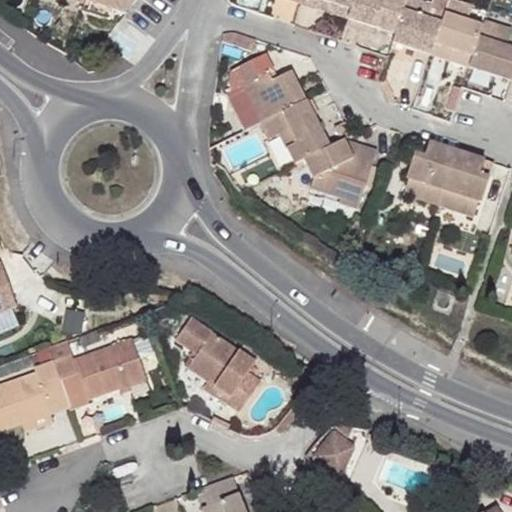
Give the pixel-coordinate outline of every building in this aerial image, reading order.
[(125,14),(135,0),(90,0),(87,14),(109,21),(113,11),(125,14)] [(299,0),(299,3),(313,8),(315,0),(321,0),(349,10),(352,0),(299,0)] [(315,0),(313,8),(346,20),(349,10),(321,0),(315,0)] [(346,20),(393,36),(405,0),(352,0),(349,10),(346,20)] [(417,0),(405,0),(393,36),(391,42),(430,55),(439,26),(425,22),(431,5),(417,0)] [(445,10),(431,5),(425,22),(439,26),(445,11),(445,10)] [(439,26),(430,55),(451,63),(454,52),(470,57),(481,24),(445,11),(439,26)] [(511,80),(511,76),(511,46),(506,44),(511,28),(483,18),(481,24),(470,57),(467,65),(511,80)] [(454,52),(451,63),(466,68),(467,65),(470,57),(454,52)] [(238,79),(241,86),(266,74),(269,73),(260,57),(239,68),(238,79)] [(269,73),(266,74),(270,82),(279,77),(276,70),(269,73)] [(266,74),(241,86),(260,123),(271,118),(304,101),(289,72),(279,77),(270,82),(266,74)] [(271,118),(279,134),(294,166),(302,161),(328,148),(304,101),(271,118)] [(267,140),(279,134),(271,118),(260,123),(267,140)] [(279,168),(290,164),(279,136),(268,141),(279,168)] [(375,151),(360,146),(356,159),(351,157),(344,140),(328,148),(302,161),(313,179),(309,189),(340,199),(339,205),(356,211),(375,151)] [(360,146),(344,140),(351,157),(356,159),(360,146)] [(456,150),(429,141),(424,156),(414,153),(406,177),(409,179),(404,195),(438,206),(456,150)] [(484,159),(456,150),(438,206),(472,218),(478,202),(481,202),(489,176),(479,173),(484,159)] [(479,173),(489,176),(494,162),(484,159),(479,173)] [(0,262),(0,310),(16,305),(0,263),(0,262)] [(176,338),(198,353),(211,333),(189,319),(176,338)] [(151,333),(132,340),(139,359),(158,352),(151,333)] [(231,399),(226,406),(239,414),(261,382),(250,374),(256,364),(227,345),(211,333),(198,353),(187,369),(207,383),(231,399)] [(88,401),(118,390),(147,381),(139,359),(132,340),(92,355),(73,361),(75,366),(88,401)] [(75,366),(73,361),(71,356),(54,362),(71,409),(72,413),(90,406),(88,401),(75,366)] [(71,409),(54,362),(34,369),(36,375),(50,415),(71,409)] [(50,415),(36,375),(3,386),(0,387),(0,432),(23,425),(50,415)] [(151,390),(147,381),(118,390),(122,400),(151,390)] [(203,390),(226,406),(231,399),(207,383),(203,390)] [(53,424),(50,415),(23,425),(26,434),(53,424)] [(209,508),(239,496),(232,478),(202,489),(209,508)] [(244,511),(239,496),(209,508),(203,509),(203,511),(244,511)]
